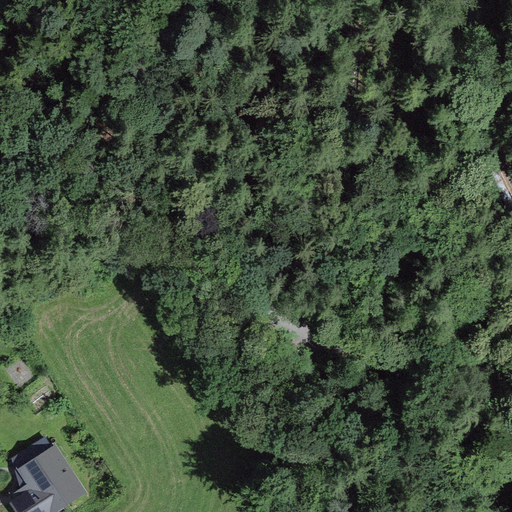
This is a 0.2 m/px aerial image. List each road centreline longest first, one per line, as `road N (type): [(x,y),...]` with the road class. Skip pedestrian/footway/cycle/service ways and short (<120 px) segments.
road 1 (track): [(7,148),(74,165),(149,202),(268,311)]
road 2 (track): [(268,311),(312,334),(511,377)]
